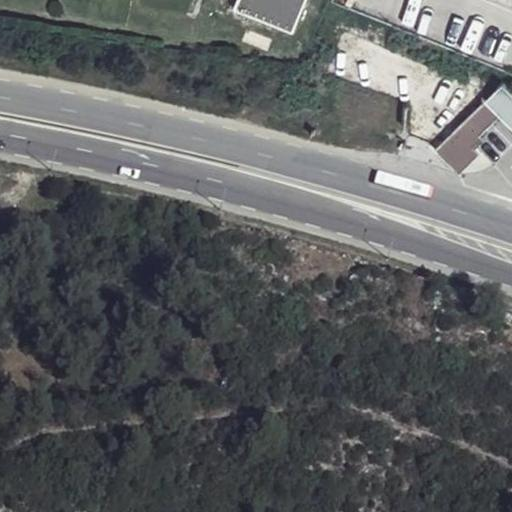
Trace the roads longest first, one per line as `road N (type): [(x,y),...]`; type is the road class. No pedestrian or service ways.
road 1 (primary): [(511,231),(362,177),(0,91)]
road 2 (primary): [(0,135),(126,159),(511,269)]
